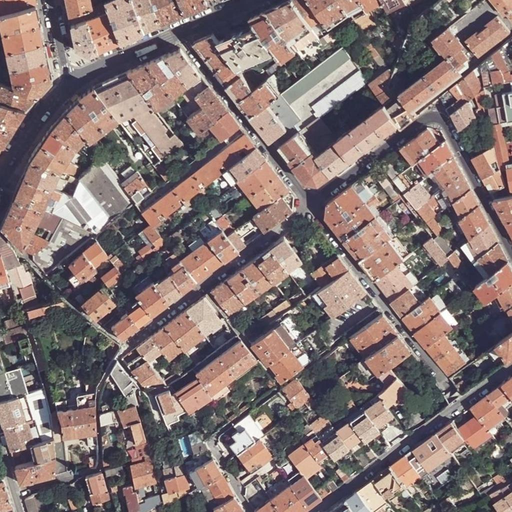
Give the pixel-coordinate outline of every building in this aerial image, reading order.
[(37,5),(35,0),(0,0),(0,8),(2,14),(37,5)] [(66,0),(70,15),(91,8),(89,0),(66,0)] [(89,0),(91,8),(70,15),(72,24),(109,11),(105,0),(89,0)] [(133,36),(143,32),(131,0),(105,0),(109,11),(120,42),(133,36)] [(162,23),(151,0),(131,0),(143,32),(152,28),(162,23)] [(174,18),(184,14),(178,0),(151,0),(162,23),(174,18)] [(178,0),(184,14),(198,7),(207,3),(206,0),(178,0)] [(288,0),(281,3),(269,8),(293,42),(314,28),(312,26),(293,0),(288,0)] [(293,0),(312,26),(324,17),(312,0),(293,0)] [(312,0),(324,17),(331,26),(351,13),(341,0),(312,0)] [(341,0),(351,13),(361,7),(363,6),(366,4),(363,0),(341,0)] [(385,0),(390,9),(406,1),(405,0),(385,0)] [(438,0),(435,3),(431,6),(435,10),(449,0),(438,0)] [(511,0),(503,0),(498,5),(506,16),(508,14),(511,18),(511,0)] [(41,21),(37,5),(2,14),(0,14),(4,32),(41,21)] [(261,12),(253,16),(258,23),(269,38),(277,50),(284,59),(298,50),(293,42),(269,8),(261,12)] [(109,11),(72,24),(77,48),(90,55),(102,50),(120,42),(109,11)] [(499,16),(487,25),(489,27),(500,41),(511,32),(499,16)] [(44,40),(41,21),(4,32),(7,50),(44,40)] [(227,37),(246,63),(271,52),(263,42),(269,38),(258,23),(251,26),(227,37)] [(448,27),(433,38),(437,44),(440,48),(447,56),(448,55),(458,67),(460,66),(470,58),(463,49),(465,47),(448,27)] [(489,27),(480,33),(491,48),(500,41),(489,27)] [(314,28),(293,42),(298,50),(319,36),(316,31),(314,28)] [(411,31),(409,28),(405,38),(405,40),(412,49),(414,53),(418,41),(411,31)] [(321,39),(320,39),(324,45),(330,41),(337,35),(335,33),(335,31),(334,30),(321,39)] [(478,32),(467,41),(480,57),(491,48),(480,33),(478,32)] [(207,36),(196,41),(218,70),(233,58),(220,40),(215,33),(207,36)] [(404,36),(393,43),(400,53),(401,52),(402,47),(405,40),(405,38),(404,36)] [(246,63),(227,37),(220,40),(233,58),(239,66),(246,63)] [(269,38),(263,42),(271,52),(277,50),(269,38)] [(48,58),(44,40),(7,50),(12,68),(48,58)] [(370,40),(363,45),(368,53),(370,52),(375,48),(370,40)] [(405,40),(402,47),(407,53),(412,49),(405,40)] [(352,57),(344,45),(312,70),(299,80),(282,93),(291,104),(352,57)] [(511,57),(506,45),(500,49),(511,72),(511,57)] [(165,55),(188,85),(202,74),(181,48),(174,51),(165,55)] [(375,48),(370,52),(382,69),(387,65),(379,54),(375,48)] [(500,49),(482,65),(483,72),(485,86),(490,85),(511,81),(511,72),(500,49)] [(246,63),(239,66),(245,73),(256,88),(270,77),(275,74),(287,64),(284,59),(277,50),(271,52),(246,63)] [(156,59),(147,63),(173,96),(188,85),(165,55),(156,59)] [(458,67),(448,55),(447,56),(424,74),(422,76),(400,94),(411,108),(411,107),(413,110),(423,102),(462,73),(458,67)] [(53,80),(48,58),(12,68),(16,88),(39,95),(53,80)] [(233,58),(218,70),(224,78),(229,85),(245,73),(239,66),(233,58)] [(138,67),(128,71),(148,97),(157,108),(173,96),(147,63),(138,67)] [(382,69),(367,79),(369,81),(370,83),(390,69),(387,65),(382,69)] [(390,69),(370,83),(384,103),(386,106),(388,104),(394,100),(390,85),(393,74),(390,69)] [(367,79),(361,70),(314,106),(318,112),(316,113),(319,118),(320,117),(321,119),(369,81),(367,79)] [(121,74),(111,78),(105,81),(94,86),(118,117),(120,119),(148,97),(128,71),(121,74)] [(475,71),(452,89),(461,98),(466,103),(470,100),(474,97),(478,94),(484,88),(478,76),(475,71)] [(245,73),(229,85),(241,101),(256,88),(245,73)] [(210,85),(202,74),(188,85),(191,90),(196,95),(210,85)] [(275,74),(270,77),(278,87),(283,83),(275,74)] [(256,88),(241,101),(247,108),(253,116),(270,102),(282,93),(278,87),(270,77),(256,88)] [(32,102),(39,95),(16,88),(12,87),(7,86),(0,83),(0,102),(26,109),(32,102)] [(210,85),(196,95),(204,106),(218,96),(210,85)] [(88,91),(80,96),(104,128),(118,117),(94,86),(88,91)] [(484,88),(478,94),(481,107),(488,102),(486,92),(485,87),(484,88)] [(452,89),(448,92),(442,97),(446,104),(452,98),(455,102),(461,98),(452,89)] [(191,90),(185,95),(193,106),(197,111),(204,106),(196,95),(191,90)] [(282,93),(270,102),(289,128),(302,119),(291,104),(282,93)] [(497,95),(499,107),(506,106),(504,93),(497,95)] [(73,103),(67,109),(87,136),(90,139),(94,136),(104,128),(80,96),(73,103)] [(173,96),(157,108),(160,113),(164,110),(176,101),(173,96)] [(223,103),(218,96),(204,106),(197,111),(189,117),(188,118),(199,133),(210,124),(229,110),(223,103)] [(153,161),(154,163),(182,142),(177,136),(173,129),(166,120),(162,115),(160,113),(157,108),(148,97),(120,119),(153,161)] [(449,111),(451,115),(466,103),(461,98),(455,102),(448,108),(449,111)] [(389,109),(395,117),(409,109),(402,100),(400,102),(391,108),(389,109)] [(466,103),(451,115),(456,123),(459,130),(477,117),(471,103),(470,100),(466,103)] [(0,120),(16,126),(21,116),(26,109),(0,102),(0,120)] [(262,129),(271,141),(289,128),(270,102),(253,116),(262,129)] [(193,106),(185,112),(189,117),(197,111),(193,106)] [(386,106),(338,141),(353,160),(358,156),(388,133),(400,124),(395,117),(389,109),(386,106)] [(499,107),(501,123),(502,123),(509,122),(506,106),(499,107)] [(411,122),(419,116),(413,110),(411,107),(411,108),(409,109),(395,117),(400,124),(403,128),(411,122)] [(489,109),(489,111),(490,117),(495,117),(495,124),(501,123),(499,107),(489,109)] [(59,118),(52,126),(76,148),(87,136),(67,109),(59,118)] [(229,110),(210,124),(222,139),(229,134),(236,128),(240,125),(233,115),(229,110)] [(319,118),(309,125),(319,136),(332,133),(321,119),(320,117),(319,118)] [(16,126),(0,120),(0,125),(13,129),(16,126)] [(495,124),(491,124),(495,147),(496,153),(500,166),(506,165),(506,169),(508,169),(508,168),(511,167),(510,161),(503,127),(502,123),(501,123),(495,124)] [(8,138),(13,129),(0,125),(0,143),(4,145),(8,138)] [(47,134),(41,143),(67,160),(76,148),(52,126),(47,134)] [(419,135),(407,144),(419,160),(423,157),(442,143),(437,137),(430,127),(419,135)] [(238,131),(236,128),(229,134),(230,136),(233,134),(238,131)] [(301,131),(281,146),(295,164),(307,180),(309,182),(321,184),(327,179),(333,175),(318,155),(301,131)] [(237,139),(235,141),(244,153),(256,145),(246,132),(237,139)] [(94,136),(90,139),(93,144),(98,140),(94,136)] [(451,148),(447,140),(442,143),(423,157),(433,172),(437,168),(455,156),(451,148)] [(474,140),(467,144),(469,149),(477,145),(474,140)] [(234,141),(224,149),(234,161),(244,153),(235,141),(234,141)] [(338,141),(318,155),(333,175),(353,160),(338,141)] [(36,150),(30,158),(60,171),(67,160),(41,143),(36,150)] [(407,144),(403,147),(404,150),(411,158),(415,163),(416,162),(419,160),(407,144)] [(259,150),(256,145),(244,153),(234,161),(227,167),(224,169),(223,170),(222,171),(233,183),(238,180),(266,159),(259,150)] [(479,168),(484,177),(500,169),(500,166),(496,153),(495,147),(474,158),(479,168)] [(224,149),(214,157),(224,169),(227,167),(234,161),(224,149)] [(61,191),(53,188),(49,198),(43,210),(49,213),(62,219),(96,233),(135,202),(136,201),(125,186),(122,182),(101,155),(98,159),(94,164),(87,173),(81,180),(79,184),(74,196),(61,191)] [(455,156),(437,168),(449,184),(464,173),(459,164),(455,156)] [(214,157),(204,164),(214,177),(222,171),(223,170),(224,169),(214,157)] [(419,160),(416,162),(427,176),(431,173),(433,172),(423,157),(419,160)] [(26,167),(23,175),(53,188),(58,177),(60,171),(30,158),(26,167)] [(389,158),(381,163),(394,178),(401,173),(400,171),(389,158)] [(164,159),(160,162),(172,177),(175,174),(164,159)] [(239,182),(268,161),(266,159),(238,180),(239,182)] [(80,168),(67,160),(60,171),(68,174),(71,176),(77,178),(80,172),(78,171),(80,168)] [(268,161),(239,182),(250,195),(278,174),(273,167),(268,161)] [(172,177),(160,162),(156,165),(157,167),(168,180),(172,177)] [(204,164),(194,173),(204,185),(214,177),(204,164)] [(137,170),(133,166),(123,173),(127,178),(137,170)] [(378,166),(372,170),(385,186),(391,182),(378,166)] [(433,172),(431,173),(442,189),(443,188),(447,185),(449,184),(437,168),(433,172)] [(500,169),(484,177),(488,186),(492,193),(506,186),(501,170),(500,169)] [(80,172),(77,178),(81,180),(87,173),(82,170),(80,172)] [(127,178),(122,182),(125,186),(140,174),(137,170),(127,178)] [(194,173),(183,180),(194,193),(204,186),(204,185),(194,173)] [(394,178),(394,179),(405,192),(412,187),(401,173),(394,178)] [(467,180),(464,173),(449,184),(447,185),(456,201),(472,189),(467,180)] [(140,174),(125,186),(136,201),(151,189),(140,174)] [(283,181),(278,174),(250,195),(261,211),(282,195),(290,190),(283,181)] [(18,185),(49,198),(53,188),(23,175),(21,180),(18,185)] [(70,179),(70,181),(79,184),(81,180),(77,178),(71,176),(70,179)] [(362,178),(354,184),(358,189),(366,183),(362,178)] [(183,180),(173,188),(183,201),(186,199),(194,193),(183,180)] [(391,182),(385,186),(394,197),(397,201),(403,197),(391,182)] [(366,183),(358,189),(366,200),(374,194),(366,183)] [(412,187),(405,192),(417,208),(421,204),(428,199),(420,186),(417,183),(412,187)] [(423,183),(420,186),(428,199),(432,196),(423,183)] [(330,219),(334,225),(366,200),(358,189),(354,184),(338,196),(329,202),(327,216),(330,219)] [(49,198),(18,185),(17,188),(16,191),(13,197),(43,210),(49,198)] [(447,185),(443,188),(451,205),(456,201),(447,185)] [(204,186),(194,193),(197,197),(207,190),(206,189),(204,186)] [(173,188),(163,196),(173,209),(180,204),(183,201),(173,188)] [(430,201),(423,207),(432,219),(434,217),(437,215),(432,208),(440,202),(444,209),(451,205),(443,188),(442,189),(441,190),(432,196),(428,199),(430,201)] [(472,189),(456,201),(464,217),(481,204),(475,195),(472,189)] [(194,193),(186,199),(189,204),(197,197),(194,193)] [(366,200),(334,225),(340,232),(346,240),(378,216),(371,206),(373,204),(379,200),(374,194),(366,200)] [(288,203),(282,195),(261,211),(254,216),(264,228),(266,231),(294,210),(288,203)] [(163,196),(153,204),(163,217),(173,209),(163,196)] [(212,196),(202,203),(204,206),(214,199),(214,198),(212,196)] [(511,196),(495,199),(501,210),(507,221),(511,220),(511,196)] [(1,225),(23,249),(31,233),(36,225),(40,217),(43,210),(13,197),(8,210),(1,225)] [(403,197),(397,201),(413,221),(418,217),(419,217),(403,197)] [(428,199),(421,204),(423,207),(430,201),(428,199)] [(456,201),(451,205),(459,221),(462,218),(464,217),(456,201)] [(151,223),(152,225),(163,217),(153,204),(143,212),(151,223)] [(180,204),(173,209),(177,213),(183,208),(180,204)] [(206,209),(216,221),(221,217),(211,204),(206,208),(206,209)] [(373,204),(371,206),(378,216),(381,213),(373,204)] [(421,204),(417,208),(427,222),(428,222),(432,219),(423,207),(421,204)] [(485,214),(481,204),(464,217),(462,218),(472,238),(490,223),(485,214)] [(43,210),(40,217),(46,219),(49,213),(43,210)] [(62,219),(49,213),(46,219),(40,217),(36,225),(51,232),(54,233),(62,219)] [(354,251),(361,260),(390,238),(393,236),(378,216),(346,240),(354,251)] [(221,217),(216,221),(218,225),(221,228),(222,229),(228,236),(234,232),(225,220),(222,217),(221,217)] [(418,217),(413,221),(421,231),(426,227),(424,224),(418,217)] [(432,219),(428,222),(438,235),(439,235),(440,235),(444,231),(434,217),(432,219)] [(459,221),(457,222),(467,241),(472,238),(462,218),(459,221)] [(38,252),(34,254),(35,254),(35,260),(34,261),(46,275),(93,236),(96,233),(62,219),(54,233),(49,243),(38,252)] [(181,219),(171,227),(175,232),(178,229),(184,225),(185,224),(181,219)] [(185,224),(184,225),(189,231),(197,225),(192,219),(185,224)] [(291,231),(284,236),(292,246),(299,241),(296,238),(305,231),(306,223),(302,222),(291,231)] [(151,223),(143,229),(152,241),(148,244),(153,252),(155,254),(168,245),(164,240),(160,235),(156,229),(152,225),(151,223)] [(494,231),(490,223),(472,238),(476,248),(481,256),(500,242),(494,231)] [(184,225),(178,229),(182,236),(189,231),(184,225)] [(214,228),(205,235),(208,240),(222,229),(221,228),(216,231),(214,228)] [(143,229),(139,232),(148,244),(152,241),(143,229)] [(175,232),(172,234),(177,240),(182,236),(178,229),(175,232)] [(208,240),(226,262),(233,256),(239,251),(228,236),(222,229),(208,240)] [(239,251),(246,246),(241,240),(239,242),(236,237),(238,237),(234,231),(234,232),(228,236),(239,251)] [(444,231),(440,235),(454,252),(457,249),(444,231)] [(0,254),(5,269),(20,262),(14,249),(0,232),(0,254)] [(31,233),(23,249),(34,254),(38,252),(49,243),(46,242),(31,233)] [(393,236),(390,238),(405,259),(410,256),(395,235),(393,236)] [(447,256),(454,252),(440,235),(439,235),(438,235),(434,238),(447,256)] [(277,242),(270,247),(288,271),(298,264),(302,260),(292,246),(284,236),(277,242)] [(201,237),(191,245),(194,250),(206,242),(201,237)] [(433,237),(424,244),(438,262),(440,265),(449,259),(447,256),(434,238),(433,237)] [(370,272),(377,281),(402,261),(405,259),(390,238),(361,260),(370,272)] [(467,241),(463,245),(469,252),(476,248),(472,238),(467,241)] [(96,241),(82,252),(94,268),(104,260),(106,259),(108,256),(107,255),(96,240),(96,241)] [(218,267),(226,262),(208,240),(206,242),(194,250),(211,272),(218,267)] [(504,250),(500,242),(481,256),(479,258),(492,274),(510,261),(504,250)] [(148,244),(134,253),(139,259),(140,261),(153,252),(148,244)] [(166,258),(168,261),(163,264),(165,268),(166,270),(169,268),(167,266),(170,264),(175,271),(183,265),(180,261),(177,257),(168,246),(165,248),(170,255),(166,258)] [(262,253),(256,258),(274,282),(288,271),(270,247),(262,253)] [(481,256),(476,248),(469,252),(476,261),(479,258),(481,256)] [(457,249),(454,252),(466,268),(470,265),(457,249)] [(203,278),(211,272),(194,250),(180,261),(183,265),(197,283),(203,278)] [(82,252),(69,264),(75,272),(81,280),(82,280),(83,278),(89,274),(95,269),(94,268),(82,252)] [(454,252),(447,256),(449,259),(460,273),(466,268),(454,252)] [(0,288),(10,286),(10,285),(5,269),(0,254),(0,288)] [(122,275),(124,277),(130,272),(115,254),(113,256),(110,258),(110,259),(116,266),(122,275)] [(338,254),(324,264),(334,277),(338,275),(348,267),(343,260),(338,254)] [(249,263),(242,268),(260,292),(274,282),(256,258),(249,263)] [(487,278),(492,274),(479,258),(476,261),(475,261),(487,278)] [(402,261),(377,281),(385,292),(392,302),(409,289),(413,286),(405,275),(410,271),(402,261)] [(511,265),(510,261),(492,274),(487,278),(477,286),(488,301),(491,298),(495,295),(499,292),(511,282),(511,265)] [(20,262),(5,269),(10,285),(11,285),(20,310),(28,308),(40,305),(29,272),(25,262),(20,262)] [(28,262),(25,262),(29,272),(36,271),(28,262)] [(298,264),(288,271),(292,276),(300,269),(301,268),(298,264)] [(310,271),(312,273),(322,286),(334,277),(324,264),(315,270),(312,266),(309,268),(310,271)] [(190,288),(197,283),(183,265),(175,271),(170,275),(183,294),(190,288)] [(116,266),(102,278),(107,285),(109,286),(122,275),(116,266)] [(322,286),(314,292),(333,316),(356,300),(366,291),(361,284),(353,274),(348,267),(338,275),(334,277),(322,286)] [(235,273),(228,279),(246,303),(260,292),(242,268),(235,273)] [(300,269),(292,276),(296,282),(305,275),(300,269)] [(305,275),(296,282),(303,291),(307,297),(314,292),(322,286),(312,273),(310,271),(305,275)] [(410,271),(405,275),(413,286),(413,285),(418,282),(410,271)] [(75,272),(69,276),(75,285),(81,280),(75,272)] [(149,276),(152,281),(157,277),(153,272),(148,275),(149,276)] [(175,300),(183,294),(170,275),(155,286),(169,304),(175,300)] [(102,278),(95,284),(100,290),(102,288),(107,285),(102,278)] [(221,284),(212,291),(230,315),(244,304),(246,303),(228,279),(221,284)] [(161,311),(169,304),(155,286),(153,282),(139,293),(137,295),(138,296),(141,300),(143,303),(153,316),(161,311)] [(511,282),(499,292),(507,306),(507,308),(511,304),(511,282)] [(51,286),(49,284),(38,289),(45,304),(63,300),(58,295),(56,292),(53,288),(51,286)] [(413,286),(409,289),(421,304),(425,300),(413,285),(413,286)] [(115,303),(102,288),(100,290),(95,294),(84,303),(86,306),(87,306),(91,311),(97,318),(98,317),(104,313),(110,307),(115,303)] [(133,289),(119,300),(123,305),(134,295),(136,294),(135,292),(133,289)] [(399,310),(404,317),(421,304),(409,289),(392,302),(399,310)] [(68,291),(64,294),(69,299),(73,296),(68,291)] [(307,297),(303,291),(299,294),(298,293),(296,293),(293,295),(293,297),(293,298),(289,301),(293,307),(299,303),(305,299),(307,297)] [(438,291),(430,297),(441,313),(446,310),(450,307),(438,291)] [(499,292),(495,295),(503,309),(507,306),(499,292)] [(196,303),(187,310),(206,335),(224,321),(216,311),(219,310),(207,294),(196,303)] [(409,325),(415,333),(441,313),(430,297),(425,300),(421,304),(404,317),(409,325)] [(305,299),(299,303),(302,308),(308,303),(305,299)] [(63,300),(45,304),(46,311),(68,305),(65,302),(63,300)] [(289,301),(275,312),(279,317),(285,313),(293,307),(289,301)] [(147,321),(153,316),(143,303),(137,307),(130,314),(139,327),(147,321)] [(40,305),(28,308),(29,315),(46,311),(45,304),(41,305),(40,305)] [(244,304),(230,315),(234,320),(248,310),(244,304)] [(176,318),(166,326),(184,350),(185,351),(206,336),(206,335),(187,310),(176,318)] [(446,310),(441,313),(447,320),(452,316),(446,310)] [(265,319),(260,322),(265,328),(275,320),(277,319),(279,317),(275,312),(270,315),(269,314),(267,313),(264,315),(264,318),(265,319)] [(131,333),(139,327),(130,314),(129,313),(122,318),(116,323),(112,326),(123,339),(131,333)] [(279,317),(277,319),(280,322),(281,322),(287,317),(285,313),(279,317)] [(383,313),(351,337),(366,358),(398,334),(389,321),(383,313)] [(421,341),(427,348),(444,335),(447,332),(450,330),(453,328),(447,320),(441,313),(415,333),(421,341)] [(469,315),(465,318),(477,332),(478,331),(481,329),(469,315)] [(452,316),(447,320),(453,328),(458,324),(452,316)] [(278,324),(274,327),(290,348),(297,343),(281,322),(280,322),(278,324)] [(24,324),(15,327),(17,333),(26,330),(24,324)] [(120,337),(123,339),(112,326),(109,329),(120,337)] [(160,330),(151,336),(162,351),(169,360),(184,350),(166,326),(160,330)] [(3,331),(2,331),(4,337),(17,333),(15,327),(3,331)] [(274,327),(252,343),(254,346),(257,350),(268,365),(269,363),(290,348),(274,327)] [(2,328),(0,329),(0,343),(17,338),(17,337),(28,334),(26,330),(17,333),(4,337),(2,331),(3,331),(2,328)] [(234,328),(225,335),(227,336),(229,339),(230,341),(239,335),(234,328)] [(248,328),(243,331),(249,339),(254,336),(248,328)] [(481,329),(478,331),(485,340),(488,337),(482,329),(481,329)] [(509,361),(511,358),(511,333),(497,344),(508,359),(509,361)] [(17,337),(17,338),(23,354),(33,351),(28,335),(28,334),(17,337)] [(398,334),(366,358),(379,374),(391,365),(410,351),(398,334)] [(444,335),(427,348),(433,356),(437,361),(455,348),(458,346),(459,345),(454,339),(450,342),(444,335)] [(144,341),(138,346),(140,349),(143,353),(144,355),(148,359),(149,361),(151,359),(162,351),(151,336),(144,341)] [(213,336),(209,340),(213,345),(217,350),(217,351),(228,343),(227,341),(224,341),(220,339),(217,340),(213,336)] [(241,338),(219,355),(234,377),(258,359),(241,338)] [(297,343),(290,348),(294,353),(300,348),(301,347),(298,343),(297,343)] [(497,344),(488,351),(500,368),(505,364),(509,361),(508,359),(497,344)] [(213,345),(198,356),(202,362),(217,350),(213,345)] [(459,345),(455,348),(466,363),(470,360),(459,345)] [(290,348),(269,363),(278,374),(276,376),(277,377),(282,383),(302,368),(304,366),(294,353),(290,348)] [(300,348),(294,353),(304,366),(308,362),(310,361),(300,348)] [(455,348),(437,361),(443,370),(448,376),(466,363),(455,348)] [(0,400),(19,395),(27,393),(19,367),(5,371),(0,351),(0,400)] [(136,361),(129,365),(132,369),(148,359),(144,355),(142,357),(136,361)] [(205,385),(211,394),(214,392),(224,385),(234,377),(219,355),(197,372),(196,372),(205,385)] [(148,359),(132,369),(142,382),(164,381),(150,363),(149,361),(148,359)] [(112,372),(126,394),(127,396),(125,400),(102,406),(103,413),(119,409),(120,409),(135,406),(137,405),(136,392),(136,390),(140,386),(118,360),(112,372)] [(382,397),(388,406),(400,396),(409,390),(408,387),(399,377),(398,375),(391,365),(379,374),(386,383),(384,389),(379,393),(379,394),(382,397)] [(180,368),(177,370),(178,372),(182,377),(185,374),(180,368)] [(182,377),(178,372),(164,381),(168,386),(169,386),(182,377)] [(174,390),(180,400),(182,402),(189,413),(212,396),(211,394),(205,385),(196,372),(174,389),(174,390)] [(511,376),(510,378),(503,383),(511,395),(511,376)] [(297,378),(283,389),(293,401),(298,408),(305,402),(311,397),(297,378)] [(273,379),(267,383),(272,390),(278,386),(273,379)] [(464,383),(459,383),(455,386),(457,388),(459,390),(459,391),(461,393),(462,394),(462,395),(462,396),(470,390),(464,383)] [(511,395),(503,383),(495,389),(488,395),(497,406),(501,403),(511,395)] [(155,394),(167,425),(181,419),(175,404),(170,391),(174,390),(174,389),(172,386),(169,386),(168,386),(146,385),(145,386),(148,393),(153,390),(155,394)] [(214,392),(218,399),(229,391),(224,385),(214,392)] [(27,393),(19,395),(20,399),(27,419),(52,411),(45,389),(27,393)] [(175,404),(180,400),(174,390),(170,391),(175,404)] [(97,415),(95,406),(95,392),(75,393),(76,404),(68,404),(67,399),(56,400),(60,410),(63,420),(64,435),(89,434),(98,433),(97,415)] [(0,400),(0,404),(20,399),(19,395),(0,400)] [(497,406),(488,395),(480,400),(472,407),(477,414),(488,428),(504,416),(497,406)] [(511,404),(511,395),(501,403),(506,409),(511,404)] [(311,397),(305,402),(310,409),(317,404),(312,398),(311,397)] [(382,397),(365,410),(377,427),(387,420),(394,415),(388,406),(382,397)] [(0,404),(0,414),(3,426),(27,419),(20,399),(0,404)] [(293,401),(289,404),(295,412),(298,409),(298,408),(293,401)] [(246,409),(252,405),(250,402),(241,409),(243,412),(246,409)] [(506,409),(501,403),(497,406),(504,416),(509,413),(506,409)] [(120,409),(119,410),(125,426),(126,427),(131,425),(140,422),(135,406),(120,409)] [(349,417),(351,420),(363,438),(366,441),(379,430),(377,427),(365,410),(362,406),(349,417)] [(100,414),(101,424),(116,422),(117,428),(125,426),(119,410),(120,409),(119,409),(103,413),(100,414)] [(36,443),(55,437),(52,411),(27,419),(29,419),(36,443)] [(227,419),(229,422),(239,415),(236,412),(227,419)] [(250,413),(241,420),(246,426),(256,440),(260,438),(265,433),(255,420),(250,413)] [(488,428),(477,414),(468,421),(458,427),(466,438),(468,442),(473,447),(492,434),(488,428)] [(326,415),(321,419),(325,423),(329,420),(326,415)] [(349,417),(340,424),(342,427),(351,420),(349,417)] [(3,426),(11,449),(28,445),(31,444),(36,443),(29,419),(27,419),(3,426)] [(314,429),(315,431),(320,436),(329,429),(325,423),(321,419),(311,425),(314,429)] [(241,420),(234,425),(238,429),(239,429),(240,431),(246,426),(241,420)] [(342,427),(337,430),(349,448),(363,438),(351,420),(342,427)] [(458,427),(453,420),(446,426),(437,432),(450,449),(466,438),(458,427)] [(140,422),(131,425),(138,444),(144,442),(146,441),(140,422)] [(314,429),(311,425),(302,432),(305,436),(314,429)] [(335,427),(334,425),(329,429),(320,436),(321,438),(323,441),(337,430),(335,427)] [(230,443),(238,454),(254,442),(256,440),(246,426),(240,431),(239,429),(238,429),(232,433),(231,435),(230,436),(229,439),(230,441),(230,443)] [(197,429),(189,432),(195,453),(209,448),(204,440),(201,436),(197,429)] [(305,443),(308,447),(321,438),(320,436),(315,431),(314,429),(305,436),(301,439),(304,443),(305,443)] [(337,430),(323,441),(331,452),(334,457),(335,458),(349,448),(337,430)] [(511,430),(500,441),(511,456),(511,455),(511,430)] [(450,449),(437,432),(429,438),(421,444),(424,448),(437,464),(445,458),(452,452),(450,449)] [(98,433),(89,434),(90,446),(96,445),(98,445),(98,433)] [(36,443),(31,444),(36,461),(56,455),(55,442),(55,437),(36,443)] [(256,440),(254,442),(259,448),(264,444),(260,438),(256,440)] [(321,438),(308,447),(319,461),(331,452),(323,441),(321,438)] [(363,438),(349,448),(353,452),(358,447),(366,442),(366,441),(363,438)] [(468,442),(466,438),(450,449),(452,452),(453,453),(468,442)] [(146,441),(144,442),(147,460),(155,459),(149,440),(146,441)] [(55,474),(67,471),(65,441),(55,442),(56,455),(55,474)] [(386,441),(382,444),(386,451),(391,448),(388,443),(386,441)] [(254,442),(238,454),(249,468),(260,460),(255,453),(258,451),(259,448),(254,442)] [(304,443),(289,455),(293,459),(301,470),(303,472),(312,466),(319,461),(308,447),(305,443),(304,443)] [(375,443),(370,447),(371,449),(377,457),(383,454),(375,443)] [(258,451),(255,453),(260,460),(261,462),(272,454),(266,446),(262,449),(258,451)] [(358,447),(353,452),(360,462),(364,468),(369,464),(358,447)] [(415,448),(406,455),(409,458),(417,452),(415,448)] [(437,464),(424,448),(417,452),(409,458),(421,475),(437,464)] [(373,461),(377,457),(371,449),(366,453),(373,461)] [(331,452),(319,461),(322,465),(334,457),(331,452)] [(449,463),(456,457),(453,453),(452,452),(445,458),(449,463)] [(16,466),(21,483),(55,474),(56,455),(36,461),(16,466)] [(289,455),(277,463),(280,468),(293,459),(289,455)] [(399,460),(391,466),(406,486),(412,481),(421,475),(409,458),(406,455),(399,460)] [(213,457),(192,471),(201,486),(222,474),(213,457)] [(260,460),(249,468),(252,473),(263,465),(261,462),(260,460)] [(156,477),(153,461),(147,462),(132,465),(130,464),(136,485),(154,483),(157,482),(156,477)] [(319,461),(312,466),(316,471),(323,466),(322,465),(319,461)] [(360,462),(354,467),(357,472),(364,468),(360,462)] [(123,464),(115,465),(104,467),(105,471),(107,476),(124,472),(123,464)] [(185,489),(191,488),(187,473),(184,464),(163,468),(169,493),(171,493),(178,491),(181,490),(185,489)] [(312,466),(303,472),(304,474),(306,477),(316,471),(312,466)] [(406,486),(391,466),(383,472),(374,478),(390,500),(400,493),(403,499),(412,493),(407,488),(406,486)] [(505,469),(494,477),(496,481),(498,483),(500,487),(508,482),(511,480),(511,470),(507,474),(505,469)] [(316,503),(322,499),(315,489),(306,477),(304,474),(303,472),(301,470),(288,479),(291,483),(309,508),(316,503)] [(108,488),(103,471),(102,472),(96,474),(86,476),(90,491),(91,493),(96,492),(99,502),(110,499),(110,498),(108,488)] [(341,476),(346,481),(349,478),(347,475),(345,472),(343,474),(341,476)] [(222,474),(201,486),(205,493),(212,507),(213,507),(234,495),(222,474)] [(331,477),(325,482),(332,491),(339,486),(334,480),(331,477)] [(338,477),(334,480),(339,486),(343,483),(338,477)] [(390,500),(374,478),(366,484),(358,490),(371,506),(375,511),(383,506),(390,500)] [(288,479),(268,493),(272,498),(291,483),(288,479)] [(5,480),(0,481),(0,510),(13,506),(5,480)] [(157,482),(154,483),(157,492),(163,491),(160,481),(157,482)] [(412,481),(406,486),(407,488),(412,493),(413,495),(419,490),(412,481)] [(133,483),(124,484),(126,491),(127,491),(131,508),(132,511),(142,511),(140,498),(138,491),(138,488),(134,489),(133,483)] [(303,511),(309,508),(291,483),(272,498),(281,511),(303,511)] [(500,487),(498,483),(481,492),(483,496),(485,498),(491,495),(502,489),(500,487)] [(511,483),(509,485),(502,489),(507,496),(511,492),(511,483)] [(322,499),(329,494),(322,484),(315,489),(322,499)] [(191,491),(189,492),(193,499),(205,493),(201,486),(191,491)] [(502,489),(491,495),(497,503),(507,496),(502,489)] [(362,511),(371,506),(358,490),(353,494),(346,499),(356,511),(362,511)] [(33,493),(26,498),(29,511),(48,511),(41,491),(33,493)] [(99,502),(96,492),(91,493),(91,496),(92,499),(93,503),(99,502)] [(143,511),(165,500),(163,493),(142,497),(140,498),(142,511),(143,511)] [(246,511),(234,495),(213,507),(215,511),(216,511),(246,511)] [(443,505),(446,509),(455,505),(449,496),(441,502),(443,505)] [(497,503),(496,504),(502,511),(511,511),(511,502),(507,496),(497,503)] [(281,511),(272,498),(255,510),(256,511),(281,511)] [(356,511),(346,499),(337,505),(331,510),(333,511),(356,511)] [(443,505),(441,502),(431,509),(432,511),(436,511),(446,509),(443,505)]
